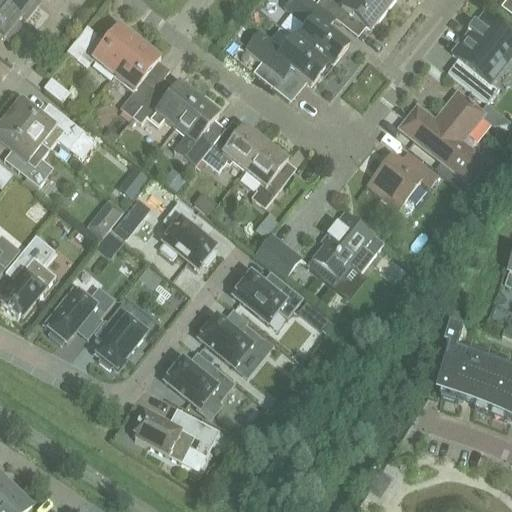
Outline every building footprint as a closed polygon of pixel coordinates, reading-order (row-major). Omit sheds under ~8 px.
[(0,0),(0,6),(20,22),(22,20),(25,23),(38,7),(34,4),(36,3),(32,0),(0,0)] [(335,24),(316,8),(306,0),(294,0),(284,13),(307,31),(297,44),(328,70),(331,72),(349,49),(328,33),(328,32),(327,32),(334,24),(335,24)] [(345,0),(322,0),(316,8),(335,24),(339,27),(347,17),(371,35),(388,14),(369,0),(350,0),(349,3),(345,0)] [(369,0),(388,14),(398,0),(369,0)] [(17,26),(20,22),(0,6),(0,40),(3,43),(4,42),(8,45),(21,29),(17,26)] [(490,88),(511,60),(511,41),(482,18),(475,28),(472,26),(466,34),(468,36),(450,59),(459,65),(450,77),(448,75),(447,77),(487,108),(498,94),(490,88)] [(77,63),(97,38),(87,30),(68,55),(77,63)] [(112,80),(140,46),(119,30),(92,64),(112,80)] [(260,36),(246,54),(283,83),(290,74),(311,91),(328,70),(297,44),(294,41),(283,55),(260,36)] [(132,123),(139,112),(152,98),(156,93),(144,84),(160,63),(140,46),(112,80),(133,96),(119,113),(122,115),(119,119),(129,127),(132,123)] [(46,84),(39,91),(56,107),(63,99),(46,84)] [(164,107),(152,98),(139,112),(132,123),(129,127),(127,129),(130,132),(135,125),(140,129),(146,122),(155,129),(161,122),(175,134),(200,103),(179,87),(164,107)] [(461,146),(484,118),(457,97),(435,125),(417,111),(399,133),(468,188),(485,166),(461,146)] [(21,102),(7,121),(49,155),(56,145),(68,154),(83,136),(70,126),(62,135),(21,102)] [(200,103),(175,134),(185,142),(174,156),(194,172),(201,163),(213,150),(202,141),(220,119),(216,117),(220,112),(206,102),(203,106),(200,103)] [(41,164),(49,155),(7,121),(0,129),(0,146),(33,172),(25,182),(38,192),(53,174),(41,164)] [(229,169),(232,166),(244,176),(267,147),(244,129),(230,148),(221,140),(213,150),(201,163),(215,174),(218,177),(227,167),(229,169)] [(289,165),(267,147),(244,176),(261,189),(251,202),(264,213),(282,191),(274,184),(289,165)] [(368,190),(403,218),(409,218),(414,213),(413,206),(407,202),(421,185),(430,192),(438,182),(410,159),(403,169),(392,160),(368,190)] [(0,170),(0,192),(1,193),(12,179),(0,170)] [(127,180),(143,192),(150,183),(134,171),(127,180)] [(113,235),(126,245),(150,215),(137,204),(113,235)] [(196,222),(178,207),(162,226),(172,234),(162,246),(164,248),(159,254),(172,264),(177,258),(197,274),(202,268),(205,270),(215,257),(212,255),(214,252),(189,232),(196,222)] [(263,238),(272,225),(263,219),(254,231),(263,238)] [(110,232),(95,220),(86,232),(101,244),(110,232)] [(348,220),(339,232),(336,229),(328,240),(331,242),(315,263),(338,282),(348,269),(360,278),(383,248),(362,232),(348,220)] [(306,267),(270,237),(269,236),(264,242),(254,255),(281,278),(296,260),(306,268),(306,267)] [(32,264),(14,286),(0,303),(2,306),(0,308),(17,323),(20,320),(22,322),(46,293),(55,281),(42,271),(54,256),(35,240),(22,256),(32,264)] [(0,271),(4,274),(19,256),(0,241),(0,271)] [(275,299),(262,288),(250,278),(248,281),(244,279),(234,291),(237,294),(232,300),(267,328),(277,316),(286,324),(302,304),(283,289),(275,299)] [(76,291),(44,331),(50,337),(48,340),(60,350),(63,347),(65,349),(91,318),(99,325),(114,306),(98,293),(90,302),(76,291)] [(320,335),(320,334),(328,324),(305,307),(297,317),(320,335)] [(111,372),(116,376),(126,363),(135,352),(146,338),(126,322),(131,316),(121,308),(106,327),(115,334),(104,348),(95,359),(100,363),(98,366),(109,374),(111,372)] [(203,337),(198,343),(234,372),(251,351),(256,355),(263,345),(245,330),(237,339),(215,322),(213,324),(210,322),(200,334),(203,337)] [(511,374),(510,374),(491,366),(475,361),(461,357),(464,345),(467,334),(455,331),(447,361),(452,362),(443,399),(445,400),(445,399),(463,404),(475,409),(494,416),(511,423),(511,374)] [(511,333),(506,331),(502,340),(511,344),(511,333)] [(135,352),(126,363),(134,369),(143,358),(135,352)] [(169,379),(164,386),(199,414),(208,402),(218,409),(234,389),(215,374),(207,385),(181,364),(179,367),(176,364),(166,377),(169,379)] [(191,441),(168,429),(148,418),(146,421),(143,419),(132,439),(136,441),(134,444),(167,461),(181,468),(188,453),(205,462),(219,436),(199,426),(191,441)] [(0,509),(14,496),(0,482),(0,509)] [(30,511),(14,496),(0,509),(0,511),(30,511)]
